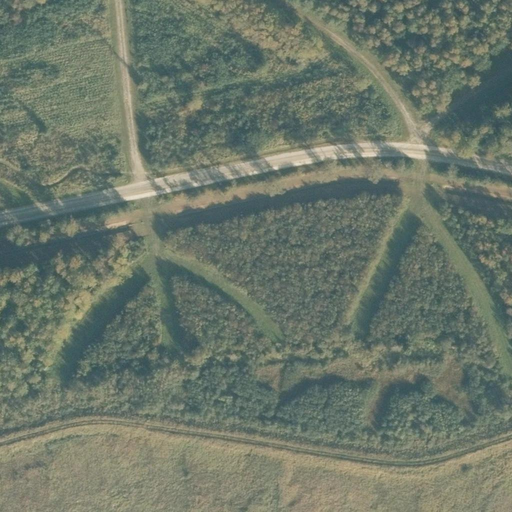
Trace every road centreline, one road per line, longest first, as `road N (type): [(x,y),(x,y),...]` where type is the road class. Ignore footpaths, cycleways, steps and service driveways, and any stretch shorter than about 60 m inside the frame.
road 1 (track): [(511,169),(408,150),(160,188)]
road 2 (track): [(160,188),(0,218)]
